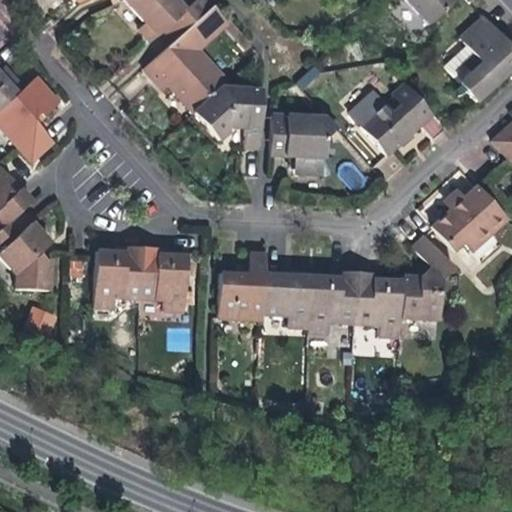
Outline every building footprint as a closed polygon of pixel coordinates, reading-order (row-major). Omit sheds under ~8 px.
[(149,41),(156,36),(163,30),(172,40),(211,6),(205,0),(194,0),(184,10),(174,0),(124,0),(123,0),(144,23),(138,29),(149,41)] [(403,0),(427,26),(454,0),(403,0)] [(171,91),(191,113),(219,87),(224,82),(196,52),(227,24),(211,6),(172,40),(166,47),(142,69),(162,90),(166,86),(171,91)] [(511,54),(511,48),(483,17),(459,39),(472,53),(459,65),(469,75),(457,86),(472,103),(508,70),(502,63),(511,54)] [(156,36),(166,47),(172,40),(163,30),(156,36)] [(472,53),(459,39),(446,50),(451,56),(459,65),(472,53)] [(3,64),(0,67),(0,77),(3,81),(12,74),(3,64)] [(0,107),(23,86),(12,74),(3,81),(0,77),(0,107)] [(34,77),(23,86),(0,107),(0,128),(20,149),(32,163),(54,143),(39,127),(33,121),(39,114),(42,118),(58,103),(34,77)] [(432,140),(445,128),(405,85),(392,97),(393,99),(386,106),(384,105),(383,106),(371,94),(349,114),(361,127),(360,128),(386,157),(401,143),(419,126),(432,140)] [(246,87),(219,87),(191,113),(216,140),(229,127),(229,122),(235,122),(244,122),(243,148),(258,148),(261,94),(246,94),(246,87)] [(334,129),(323,117),(270,114),(268,156),(289,157),(289,171),(294,171),(294,176),(305,177),(320,178),(324,174),(325,159),(321,159),(322,139),(334,129)] [(511,121),(490,141),(511,165),(511,121)] [(4,186),(11,179),(0,167),(0,229),(19,212),(31,201),(19,188),(12,195),(4,186)] [(15,184),(11,179),(4,186),(12,195),(19,188),(15,184)] [(504,220),(474,186),(461,198),(454,190),(446,198),(444,206),(449,209),(429,227),(452,251),(460,243),(470,252),(504,220)] [(35,229),(19,212),(0,229),(0,260),(13,274),(11,289),(46,291),(47,263),(38,255),(43,250),(50,244),(35,229)] [(401,275),(400,281),(399,321),(437,322),(439,280),(452,268),(421,234),(409,245),(421,259),(426,265),(416,274),(416,275),(401,275)] [(113,299),(138,300),(140,247),(123,246),(123,253),(123,262),(112,262),(112,253),(96,252),(93,307),(113,309),(113,299)] [(157,264),(157,255),(158,248),(140,247),(138,300),(164,301),(163,311),(183,312),(185,256),(169,255),(168,264),(157,264)] [(48,255),(43,250),(38,255),(47,263),(48,255)] [(119,253),(112,253),(112,262),(123,262),(123,253),(119,253)] [(263,321),(263,316),(265,275),(266,255),(248,254),(247,275),(239,274),(219,274),(217,320),(263,321)] [(164,255),(157,255),(157,264),(168,264),(169,255),(164,255)] [(410,268),(416,274),(426,265),(421,259),(416,263),(410,268)] [(287,326),(307,326),(309,277),(309,267),(294,266),(294,276),(282,276),(265,275),(263,316),(287,316),(287,326)] [(283,266),(282,276),(294,276),(294,266),(283,266)] [(327,286),(327,278),(309,277),(307,326),(306,335),(327,336),(327,326),(353,327),(356,272),(339,272),(339,278),(338,286),(327,286)] [(398,339),(399,321),(400,281),(384,280),(383,289),(372,288),(372,279),(372,273),(356,272),(353,327),(377,328),(377,338),(398,339)] [(333,278),(327,278),(327,286),(338,286),(339,278),(333,278)] [(377,280),(372,279),(372,288),(383,289),(384,280),(377,280)] [(23,329),(47,340),(57,316),(33,306),(23,329)]
